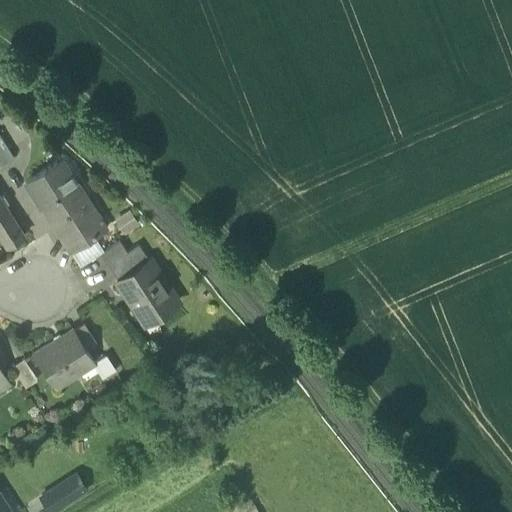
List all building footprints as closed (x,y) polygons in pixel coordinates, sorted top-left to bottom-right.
[(13,157),(0,135),(0,162),(1,164),(13,157)] [(27,183),(42,206),(77,183),(61,160),(27,183)] [(77,183),(42,206),(70,250),(105,227),(102,222),(104,221),(101,217),(99,218),(77,183)] [(0,197),(0,236),(6,246),(24,235),(0,197)] [(119,240),(100,252),(118,280),(149,259),(138,243),(127,250),(119,240)] [(118,280),(116,281),(136,311),(142,308),(149,319),(178,300),(150,258),(149,259),(118,280)] [(96,343),(83,322),(73,329),(86,349),(96,343)] [(73,329),(72,327),(34,351),(56,386),(94,362),(93,361),(73,329)] [(93,361),(94,362),(101,373),(114,365),(107,353),(93,361)] [(36,379),(23,358),(11,365),(25,386),(36,379)] [(48,511),(89,491),(79,471),(38,490),(48,511)]
